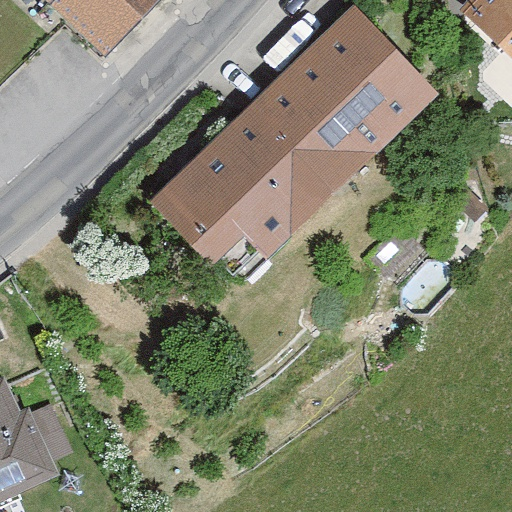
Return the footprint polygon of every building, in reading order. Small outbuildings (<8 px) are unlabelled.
[(162,0),(35,0),(107,67),(170,7),(162,0)] [(511,0),(473,0),(458,16),(511,66),(511,0)] [(442,105),(356,13),(147,209),(213,279),(245,249),(265,271),(442,105)] [(4,385),(0,386),(0,510),(60,484),(29,413),(18,418),(4,385)] [(58,397),(33,408),(56,461),(82,450),(58,397)]
